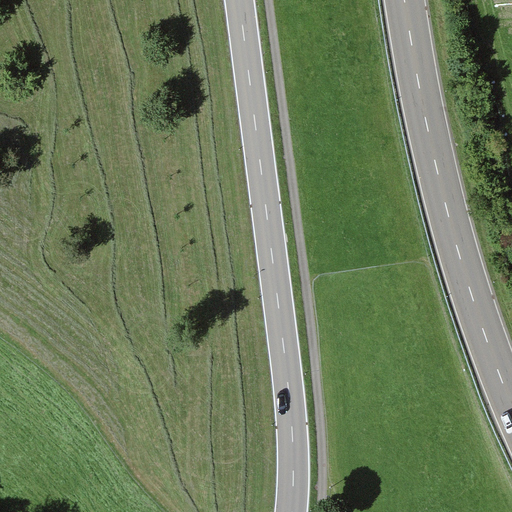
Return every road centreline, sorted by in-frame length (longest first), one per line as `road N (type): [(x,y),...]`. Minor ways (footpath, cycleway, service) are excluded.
road 1 (tertiary): [(292,511),(294,430),(240,0)]
road 2 (secondary): [(405,0),(443,194),(511,404)]
